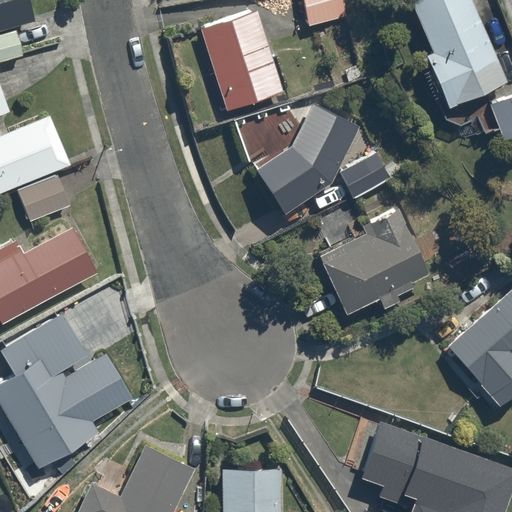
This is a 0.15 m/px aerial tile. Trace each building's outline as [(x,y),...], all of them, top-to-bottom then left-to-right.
[(31,0),(0,0),(0,59),(26,53),(20,28),(38,23),(31,0)] [(341,0),(299,0),(305,26),(345,17),(341,0)] [(479,0),(407,0),(448,105),(510,81),(479,0)] [(257,8),(200,24),(224,110),(281,93),(257,8)] [(0,83),(0,187),(60,167),(75,162),(59,114),(0,133),(0,118),(11,115),(0,83)] [(511,94),(490,106),(510,144),(511,143),(511,94)] [(362,119),(316,97),(289,142),(254,164),(281,208),(332,176),(362,119)] [(272,104),(234,123),(251,156),(289,137),(272,104)] [(380,145),(337,168),(352,196),(395,173),(380,145)] [(61,168),(14,188),(31,225),(78,205),(61,168)] [(365,232),(320,255),(348,312),(429,271),(394,202),(359,219),(365,232)] [(14,235),(0,243),(0,318),(99,266),(77,224),(23,252),(14,235)] [(511,285),(444,343),(494,402),(511,386),(511,285)] [(63,307),(1,349),(15,369),(0,378),(0,401),(43,465),(98,428),(87,412),(133,381),(108,345),(95,354),(63,307)] [(405,511),(499,511),(511,477),(511,466),(376,416),(357,469),(385,480),(379,496),(408,507),(405,511)] [(181,511),(200,468),(148,437),(117,492),(93,478),(74,511),(75,511),(181,511)] [(281,511),(281,468),(222,468),(222,511),(281,511)]
